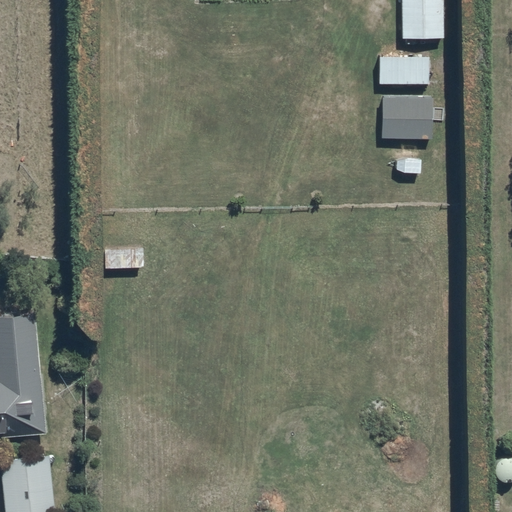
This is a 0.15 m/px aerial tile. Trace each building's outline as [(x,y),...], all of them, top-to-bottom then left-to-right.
[(398,0),(398,36),(437,37),(438,0),(398,0)] [(402,80),(445,80),(444,53),(402,54),(402,80)] [(378,97),(378,136),(426,135),(426,96),(378,97)] [(139,243),(106,244),(106,264),(139,263),(139,243)] [(0,425),(5,425),(6,432),(42,428),(29,306),(0,308),(0,425)] [(48,511),(46,452),(3,454),(5,511),(48,511)]
